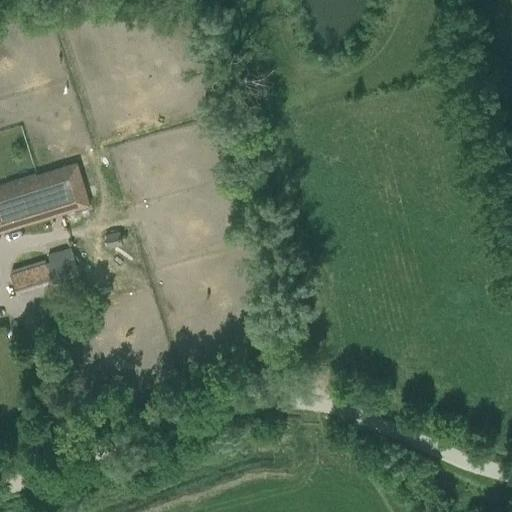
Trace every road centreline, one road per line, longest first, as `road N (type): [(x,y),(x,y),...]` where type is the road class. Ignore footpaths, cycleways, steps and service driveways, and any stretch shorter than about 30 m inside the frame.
road 1 (track): [(314,401),(227,395),(52,461),(0,471)]
road 2 (track): [(511,473),(314,401)]
road 3 (track): [(314,401),(308,425),(365,461),(401,511)]
